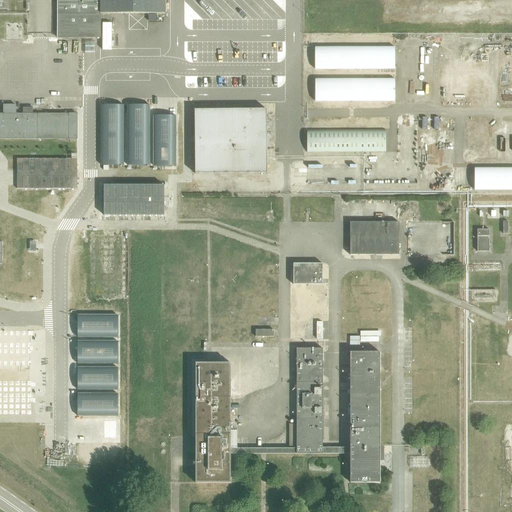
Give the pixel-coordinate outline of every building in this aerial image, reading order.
[(56,0),(57,28),(57,38),(101,38),(102,14),(166,14),(165,0),(56,0)] [(104,49),(112,49),(112,41),(112,22),(104,22),(104,49)] [(430,42),(400,40),(399,48),(408,48),(430,49),(430,42)] [(395,69),(395,46),(314,47),(314,69),(395,69)] [(394,101),(394,79),(315,79),(315,101),(394,101)] [(0,139),(77,139),(78,113),(69,113),(69,114),(17,113),(16,105),(3,105),(3,113),(0,113),(0,263),(2,264),(2,242),(0,242),(0,139)] [(124,106),(101,106),(101,166),(124,166),(124,106)] [(150,106),(127,106),(127,166),(150,166),(150,106)] [(266,110),(195,110),(195,173),(266,173),(266,110)] [(176,116),(153,116),(153,167),(176,167),(176,116)] [(307,130),(307,152),(386,152),(386,130),(307,130)] [(78,159),(18,159),(17,189),(77,189),(78,159)] [(474,182),(474,192),(511,191),(511,169),(474,169),(474,182)] [(164,187),(103,187),(103,218),(164,218),(164,187)] [(350,223),(350,255),(399,255),(399,223),(350,223)] [(490,252),(490,230),(478,230),(478,252),(490,252)] [(125,234),(94,234),(93,296),(124,297),(125,234)] [(168,272),(230,272),(230,240),(168,241),(168,272)] [(323,285),(323,264),(293,264),(294,285),(323,285)] [(168,291),(168,322),(230,323),(231,291),(168,291)] [(118,315),(78,315),(78,338),(118,338),(118,315)] [(118,341),(78,342),(78,364),(118,364),(118,341)] [(297,349),(297,424),(289,424),(289,448),(289,454),(323,454),(323,448),(323,349),(297,349)] [(350,352),(350,448),(350,454),(350,483),(380,483),(380,462),(384,462),(384,446),(380,446),(380,352),(350,352)] [(231,363),(196,363),(196,483),(231,483),(231,454),(237,454),(237,448),(237,431),(231,431),(231,363)] [(118,368),(78,368),(78,390),(118,390),(118,368)] [(118,394),(78,394),(78,417),(118,416),(118,394)]
